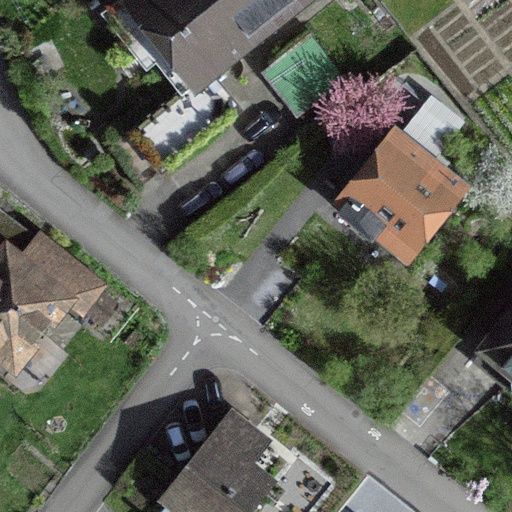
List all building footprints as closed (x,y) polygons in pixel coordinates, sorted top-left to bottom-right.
[(299,0),(126,0),(124,2),(164,53),(154,61),(180,93),(206,73),(234,50),(227,42),(241,32),(247,40),(248,39),(249,40),(299,0)] [(258,76),(294,121),(342,83),(306,38),(258,76)] [(237,113),(206,73),(180,93),(126,136),(158,176),(237,113)] [(455,190),(393,141),(343,206),(345,208),(339,216),(370,241),(376,233),(403,255),(455,190)] [(5,255),(0,260),(0,357),(12,367),(64,304),(78,316),(89,303),(97,310),(107,298),(35,240),(16,264),(5,255)] [(511,313),(481,352),(511,379),(507,384),(508,395),(511,398),(511,313)] [(246,511),(266,488),(230,459),(248,436),(227,419),(163,498),(168,502),(159,511),(246,511)]
